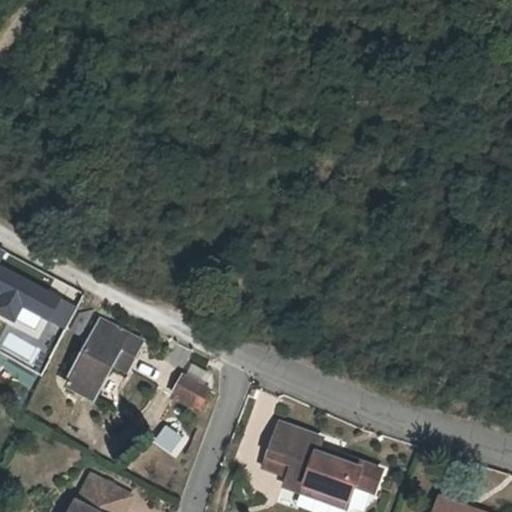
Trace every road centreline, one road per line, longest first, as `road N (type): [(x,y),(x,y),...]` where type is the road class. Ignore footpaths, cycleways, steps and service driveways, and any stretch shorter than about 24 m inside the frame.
road 1 (residential): [(243,353),(511,451)]
road 2 (residential): [(0,228),(78,276),(243,353)]
road 3 (residential): [(182,511),(243,353)]
